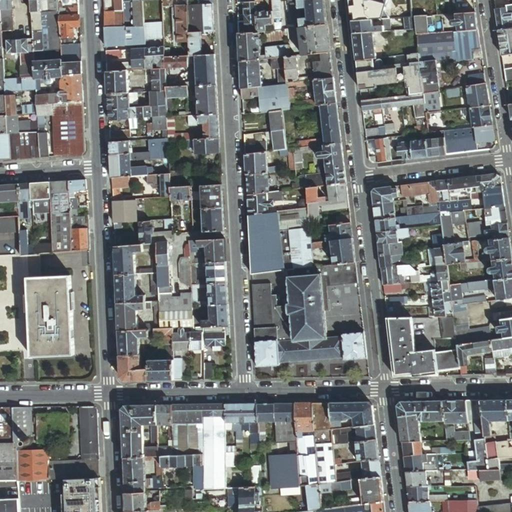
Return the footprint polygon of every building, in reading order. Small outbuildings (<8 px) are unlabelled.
[(0,0),(0,5),(1,24),(2,31),(15,30),(14,9),(13,9),(12,0),(0,0)] [(59,10),(59,5),(58,0),(53,0),(48,0),(49,13),(59,12),(59,10)] [(125,28),(125,24),(124,17),(124,9),(123,2),(123,0),(112,0),(113,12),(108,12),(103,12),(104,29),(125,28)] [(255,0),(256,2),(256,13),(264,12),(262,0),(255,0)] [(327,25),(324,0),(298,0),(299,3),(299,9),(307,8),(308,18),(300,19),(301,24),(302,28),(327,25)] [(349,0),(352,21),(370,20),(367,0),(349,0)] [(34,53),(45,52),(43,13),(42,1),(31,1),(33,40),(34,46),(34,53)] [(135,27),(145,27),(144,22),(143,1),(134,2),(135,27)] [(272,2),(273,12),(274,19),(282,19),(280,1),(272,2)] [(245,15),(256,14),(256,13),(256,2),(248,3),(245,3),(245,15)] [(300,19),(299,9),(299,3),(296,3),(293,3),(290,4),(292,25),(301,24),(300,19)] [(214,32),(212,5),(208,5),(197,5),(187,6),(189,33),(201,33),(214,32)] [(189,33),(187,6),(182,6),(176,7),(178,43),(189,43),(189,33)] [(79,17),(78,9),(67,10),(67,18),(79,17)] [(498,31),(510,29),(509,21),(511,20),(511,14),(508,15),(507,9),(495,10),(498,31)] [(61,40),(60,18),(59,12),(49,13),(43,13),(45,52),(62,51),(61,45),(61,40)] [(271,31),(274,31),(274,19),(273,12),(264,12),(256,13),(256,14),(258,33),(259,33),(266,32),(266,31),(266,26),(271,26),(271,30),(271,31)] [(478,30),(475,13),(456,14),(456,20),(454,20),(453,20),(453,21),(452,21),(452,22),(451,22),(451,23),(451,24),(452,24),(452,25),(452,26),(453,26),(454,26),(457,26),(458,32),(478,30)] [(247,33),(258,33),(256,14),(245,15),(245,17),(246,21),(247,33)] [(428,34),(426,16),(415,17),(417,30),(418,35),(428,34)] [(79,29),(79,17),(67,18),(60,18),(61,40),(73,39),(73,29),(79,29)] [(417,30),(415,17),(412,17),(404,18),(405,30),(409,30),(417,30)] [(439,33),(447,33),(446,27),(442,27),(441,18),(438,19),(439,33)] [(374,27),(373,20),(370,20),(352,21),(354,34),(374,33),(385,32),(384,26),(374,27)] [(164,31),(163,21),(144,22),(145,27),(145,32),(164,31)] [(239,33),(247,33),(246,21),(238,21),(239,33)] [(327,25),(302,28),(299,28),(300,37),(308,36),(310,46),(301,47),(302,52),(302,55),(309,54),(319,53),(330,52),(327,25)] [(125,37),(126,47),(146,46),(145,41),(145,32),(145,27),(135,27),(127,28),(125,28),(125,37)] [(125,37),(125,28),(104,29),(105,38),(125,37)] [(511,28),(510,29),(498,31),(502,56),(511,54),(511,28)] [(289,39),(288,30),(274,31),(271,31),(266,32),(267,41),(284,40),(288,39),(289,39)] [(481,50),(478,30),(458,32),(447,33),(439,33),(428,34),(418,35),(420,54),(481,50)] [(164,40),(164,31),(145,32),(145,41),(164,40)] [(201,33),(189,33),(189,43),(190,57),(202,56),(202,53),(201,33)] [(260,39),(259,33),(258,33),(247,33),(239,33),(240,62),(261,60),(260,45),(261,45),(261,39),(260,39)] [(377,59),(374,33),(354,34),(357,61),(366,60),(377,59)] [(300,37),(301,47),(310,46),(308,36),(300,37)] [(105,38),(105,48),(126,47),(125,37),(105,38)] [(26,53),(34,53),(34,46),(28,46),(28,41),(7,41),(8,54),(26,53)] [(73,45),(61,45),(62,51),(62,61),(62,64),(81,62),(80,45),(73,45)] [(285,57),(291,57),(290,48),(290,45),(289,45),(285,45),(266,48),(267,59),(272,59),(285,57)] [(165,69),(164,58),(164,48),(145,49),(146,70),(152,70),(153,70),(153,66),(158,65),(158,70),(165,69)] [(291,57),(297,56),(302,55),(302,52),(296,51),(296,48),(290,48),(291,57)] [(146,70),(145,49),(132,50),(133,64),(133,71),(146,70)] [(481,50),(420,54),(421,62),(426,62),(437,61),(453,60),(453,62),(461,61),(466,61),(482,59),(481,50)] [(124,51),(111,52),(111,60),(121,59),(121,56),(124,55),(124,51)] [(332,68),(330,52),(319,53),(319,58),(314,59),(315,70),(332,68)] [(35,63),(34,53),(26,53),(27,68),(35,67),(35,63)] [(202,56),(190,57),(188,57),(188,65),(196,64),(197,82),(197,86),(216,85),(215,55),(206,56),(202,56)] [(297,59),(297,56),(291,57),(285,57),(286,67),(288,84),(300,82),(300,78),(297,59)] [(188,65),(188,57),(164,58),(165,69),(188,68),(188,65)] [(286,67),(285,57),(272,59),(272,60),(273,69),(278,68),(286,67)] [(388,78),(395,77),(395,71),(394,66),(393,57),(386,58),(388,78)] [(386,58),(377,59),(366,60),(368,80),(372,80),(388,78),(386,58)] [(261,62),(261,60),(240,62),(242,89),(252,88),(258,87),(263,87),(261,62)] [(35,63),(35,67),(36,79),(36,81),(40,81),(46,81),(46,82),(46,83),(47,83),(47,84),(48,85),(49,85),(50,85),(51,85),(52,85),(52,84),(53,84),(54,83),(54,82),(54,81),(54,80),(63,79),(63,76),(62,64),(62,61),(35,63)] [(439,83),(437,61),(426,62),(429,84),(430,84),(439,83)] [(82,75),(81,62),(62,64),(63,76),(82,75)] [(420,63),(394,66),(395,71),(421,68),(420,63)] [(36,79),(35,67),(27,68),(22,68),(23,80),(36,79)] [(288,83),(286,67),(278,68),(280,84),(288,83)] [(334,78),(332,68),(315,70),(313,70),(314,77),(314,81),(334,78)] [(422,73),(421,68),(395,71),(395,77),(422,73)] [(166,88),(165,69),(158,70),(153,70),(152,70),(153,92),(166,92),(166,88)] [(129,94),(128,71),(122,72),(106,72),(107,95),(129,94)] [(304,77),(305,82),(311,81),(314,81),(314,77),(307,78),(306,72),(304,72),(304,77)] [(83,103),(82,75),(63,76),(63,79),(64,87),(61,87),(61,93),(60,93),(59,93),(59,94),(58,94),(58,95),(58,96),(59,97),(59,98),(60,98),(61,98),(61,105),(83,103)] [(486,84),(485,75),(466,77),(467,86),(486,84)] [(337,104),(334,78),(314,81),(317,100),(318,106),(321,106),(337,104)] [(36,81),(36,79),(23,80),(5,81),(6,92),(6,97),(13,97),(13,93),(11,92),(37,90),(36,81)] [(372,80),(368,80),(359,81),(362,101),(374,100),(372,80)] [(440,92),(439,83),(430,84),(431,93),(434,93),(440,92)] [(289,86),(288,84),(263,87),(258,87),(259,97),(261,113),(269,112),(283,110),(291,109),(289,90),(289,86)] [(489,106),(486,84),(467,86),(470,108),(489,106)] [(218,115),(216,85),(197,86),(198,116),(218,115)] [(188,98),(188,87),(183,87),(166,88),(166,92),(166,99),(172,99),(188,98)] [(253,98),(252,88),(242,89),(242,99),(253,99),(253,98)] [(291,109),(318,106),(317,100),(296,102),(296,99),(295,99),(294,89),(289,90),(291,109)] [(166,99),(166,92),(153,92),(150,93),(151,108),(167,107),(166,99)] [(434,93),(431,93),(424,94),(426,104),(426,109),(435,108),(434,93)] [(130,106),(129,94),(107,95),(108,110),(128,109),(130,109),(130,106)] [(137,94),(129,94),(130,106),(137,105),(137,94)] [(426,104),(424,94),(406,96),(407,106),(414,105),(424,104),(426,104)] [(18,113),(17,98),(14,96),(13,97),(6,97),(7,114),(18,113)] [(53,105),(61,105),(61,98),(60,98),(59,98),(59,97),(58,96),(37,97),(38,106),(53,105)] [(407,106),(406,96),(382,99),(383,109),(402,107),(407,106)] [(383,109),(382,99),(374,100),(362,101),(363,111),(363,112),(373,110),(383,109)] [(85,156),(83,103),(61,105),(53,105),(54,116),(56,158),(85,156)] [(341,143),(337,104),(321,106),(321,112),(325,139),(325,145),(341,143)] [(426,114),(424,104),(414,105),(416,120),(428,119),(427,114),(426,114)] [(54,116),(53,105),(38,106),(38,108),(38,114),(38,117),(44,117),(54,116)] [(321,106),(318,106),(291,109),(283,110),(284,114),(294,113),(295,116),(321,112),(321,106)] [(492,126),(489,106),(470,108),(471,114),(473,128),(492,126)] [(168,129),(167,118),(167,109),(167,107),(151,108),(152,118),(152,124),(153,130),(168,129)] [(137,119),(136,108),(130,109),(128,109),(129,119),(137,119)] [(152,118),(151,108),(136,108),(137,119),(152,118)] [(129,119),(128,109),(108,110),(109,120),(129,119)] [(284,114),(283,110),(269,112),(274,152),(288,150),(287,146),(284,114)] [(219,139),(218,115),(198,116),(194,117),(189,117),(190,127),(204,126),(204,140),(219,139)] [(19,124),(18,116),(7,117),(9,136),(11,136),(20,135),(19,124)] [(0,136),(9,136),(7,117),(0,117),(0,136)] [(137,119),(129,119),(130,130),(137,129),(137,119)] [(20,135),(39,134),(39,125),(31,126),(31,124),(19,124),(20,135)] [(414,127),(415,135),(421,134),(426,134),(429,133),(428,126),(414,127)] [(496,146),(492,126),(473,128),(444,132),(444,138),(446,155),(493,150),(496,146)] [(366,137),(380,136),(379,131),(379,129),(365,131),(366,137)] [(39,134),(40,148),(48,148),(47,133),(45,133),(39,134)] [(13,161),(41,159),(40,148),(39,134),(11,136),(13,161)] [(11,136),(9,136),(0,136),(0,161),(13,161),(11,136)] [(429,157),(446,155),(444,138),(433,139),(427,140),(429,157)] [(220,153),(219,139),(204,140),(194,140),(195,149),(195,155),(220,153)] [(387,163),(384,139),(375,140),(378,164),(387,163)] [(169,142),(169,140),(158,141),(158,151),(168,151),(169,151),(169,142)] [(194,140),(187,141),(187,150),(195,149),(194,140)] [(294,149),(317,146),(321,146),(321,140),(298,142),(298,144),(287,146),(288,150),(294,149)] [(414,159),(429,157),(427,140),(424,140),(412,142),(414,159)] [(158,151),(158,141),(149,141),(149,147),(150,152),(158,151)] [(130,154),(130,142),(109,143),(110,156),(130,154)] [(404,160),(414,159),(412,142),(402,143),(403,148),(404,156),(404,160)] [(344,167),(341,143),(325,145),(324,146),(324,148),(325,152),(320,153),(319,153),(318,153),(318,154),(317,155),(317,157),(319,158),(320,159),(321,159),(325,158),(327,169),(344,167)] [(317,146),(294,149),(297,169),(305,168),(303,151),(318,150),(317,146)] [(41,159),(49,158),(48,148),(40,148),(41,159)] [(297,169),(294,149),(288,150),(289,156),(290,170),(297,170),(297,169)] [(144,154),(130,154),(131,161),(169,159),(168,151),(158,151),(150,152),(150,153),(144,154)] [(267,152),(253,154),(245,155),(246,175),(268,173),(268,168),(267,152)] [(129,178),(132,177),(132,171),(129,169),(129,163),(131,161),(130,154),(110,156),(111,179),(129,178)] [(346,184),(344,167),(327,169),(327,174),(329,186),(346,184)] [(139,177),(148,176),(148,168),(132,169),(132,171),(132,177),(139,177)] [(268,179),(268,173),(246,175),(247,195),(268,193),(269,192),(269,185),(271,185),(271,178),(268,179)] [(308,182),(309,188),(317,187),(321,187),(329,186),(327,174),(307,176),(308,182)] [(497,174),(482,176),(483,185),(481,186),(481,187),(482,191),(482,192),(482,193),(483,193),(484,193),(485,193),(486,192),(486,191),(486,188),(502,186),(500,177),(497,174)] [(153,191),(161,190),(161,175),(149,176),(149,181),(147,181),(147,186),(153,186),(153,191)] [(171,198),(171,188),(170,175),(161,175),(161,190),(162,198),(171,198)] [(483,185),(482,176),(449,180),(450,191),(461,189),(467,189),(467,193),(467,194),(468,194),(468,195),(469,195),(470,196),(471,195),(472,195),(472,194),(473,194),(473,193),(472,188),(481,187),(481,186),(483,185)] [(130,183),(129,178),(111,179),(112,189),(119,189),(130,188),(130,183)] [(450,191),(449,180),(432,182),(433,188),(435,190),(438,189),(438,192),(450,191)] [(85,181),(69,182),(69,193),(79,192),(86,192),(85,181)] [(69,193),(69,182),(50,183),(51,200),(51,206),(70,205),(70,198),(69,193)] [(433,188),(432,182),(402,186),(403,197),(412,196),(416,196),(430,195),(432,194),(432,193),(438,192),(438,189),(435,190),(433,188)] [(51,200),(50,183),(31,185),(32,201),(51,200)] [(348,201),(346,184),(329,186),(331,204),(348,201)] [(21,202),(19,185),(0,186),(0,204),(14,203),(19,203),(21,203),(21,202)] [(32,201),(31,185),(19,185),(21,202),(28,202),(32,201)] [(223,209),(222,185),(201,186),(202,210),(223,209)] [(505,207),(502,186),(486,188),(486,191),(486,192),(485,193),(484,193),(486,209),(493,208),(505,207)] [(192,196),(191,187),(171,188),(171,198),(171,202),(192,201),(192,196)] [(317,187),(309,188),(308,188),(309,206),(318,205),(318,200),(317,189),(317,187)] [(372,193),(374,204),(394,202),(394,198),(399,198),(398,189),(397,189),(393,190),(393,187),(376,189),(372,193)] [(452,201),(460,200),(459,195),(462,195),(461,189),(450,191),(452,201)] [(279,199),(279,191),(269,192),(268,193),(268,200),(273,199),(279,199)] [(440,203),(452,201),(450,191),(438,192),(440,203)] [(439,201),(438,192),(432,193),(432,194),(430,195),(431,202),(439,201)] [(268,200),(268,193),(247,195),(248,215),(269,213),(269,205),(274,205),(273,199),(268,200)] [(470,199),(460,200),(452,201),(440,203),(440,205),(441,213),(450,213),(455,212),(466,211),(471,211),(470,199)] [(51,200),(32,201),(33,208),(51,208),(51,206),(51,200)] [(137,223),(135,200),(112,202),(113,225),(121,225),(137,223)] [(349,210),(348,201),(331,204),(325,204),(318,205),(319,213),(349,210)] [(20,218),(20,220),(26,220),(29,220),(28,211),(28,202),(21,202),(21,203),(19,203),(20,209),(20,218)] [(394,202),(374,204),(376,220),(396,218),(394,202)] [(71,219),(70,210),(70,205),(51,206),(51,208),(53,254),(72,252),(71,230),(71,219)] [(319,213),(318,205),(309,206),(311,228),(318,227),(320,227),(319,213)] [(441,213),(440,205),(439,205),(432,206),(423,207),(424,215),(441,213)] [(420,216),(424,215),(423,207),(408,209),(408,210),(409,217),(420,216)] [(507,224),(505,207),(493,208),(494,217),(488,217),(489,221),(495,221),(495,225),(507,224)] [(494,217),(493,208),(486,209),(485,209),(486,216),(488,215),(488,217),(494,217)] [(15,209),(11,210),(12,219),(20,218),(20,209),(15,209)] [(224,232),(223,209),(202,210),(204,233),(224,232)] [(468,224),(466,211),(455,212),(456,219),(461,219),(462,225),(468,224)] [(280,231),(278,212),(269,213),(248,215),(250,235),(252,275),(285,271),(280,231)] [(456,219),(455,212),(450,213),(451,218),(452,226),(462,225),(461,219),(456,219)] [(351,223),(350,216),(329,219),(330,226),(351,223)] [(0,234),(21,233),(21,231),(20,220),(20,218),(12,219),(4,219),(0,219),(0,234)] [(78,219),(71,219),(71,230),(89,229),(88,218),(78,219)] [(398,230),(396,218),(376,220),(377,233),(398,230)] [(445,245),(454,244),(452,226),(451,218),(442,218),(443,225),(445,245)] [(150,228),(150,222),(139,223),(141,246),(143,245),(151,245),(150,234),(153,234),(153,233),(152,228),(150,228)] [(353,239),(351,223),(330,226),(331,235),(327,236),(327,242),(331,241),(353,239)] [(482,225),(482,223),(468,224),(469,235),(469,238),(486,236),(485,231),(492,231),(492,226),(487,226),(487,225),(482,225)] [(509,234),(507,224),(495,225),(492,226),(492,231),(485,231),(486,236),(494,235),(509,234)] [(446,248),(445,245),(443,225),(438,226),(440,249),(446,248)] [(319,237),(318,227),(311,228),(312,244),(320,243),(319,237)] [(89,229),(71,230),(72,252),(90,250),(89,229)] [(405,229),(398,230),(377,233),(379,246),(391,244),(400,243),(399,239),(401,238),(406,238),(406,236),(405,229)] [(22,257),(35,256),(34,246),(27,246),(27,230),(21,231),(21,233),(22,254),(22,257)] [(173,243),(173,235),(172,235),(153,236),(153,234),(150,234),(151,245),(157,244),(167,243),(170,243),(173,243)] [(511,258),(511,254),(510,238),(494,240),(490,241),(491,247),(487,248),(486,249),(485,250),(485,252),(486,253),(487,254),(488,254),(488,255),(489,255),(492,254),(493,261),(511,258)] [(356,263),(353,239),(331,241),(332,244),(334,265),(356,263)] [(226,263),(225,240),(198,241),(199,246),(199,249),(206,248),(207,250),(207,251),(208,262),(208,264),(226,263)] [(199,246),(198,241),(189,242),(190,250),(190,260),(195,260),(194,246),(199,246)] [(479,253),(477,242),(473,242),(476,260),(466,261),(466,264),(480,263),(479,253)] [(168,246),(167,243),(157,244),(158,267),(169,267),(168,246)] [(393,264),(404,260),(402,243),(400,243),(391,244),(392,254),(393,264)] [(463,243),(454,244),(445,245),(446,248),(448,265),(448,266),(456,265),(466,264),(466,261),(464,247),(463,243)] [(158,267),(157,244),(151,245),(143,245),(143,250),(151,250),(152,269),(140,270),(140,271),(136,271),(136,275),(158,274),(158,267)] [(392,254),(391,244),(379,246),(380,255),(392,254)] [(143,250),(143,245),(141,246),(114,248),(116,276),(136,275),(136,271),(135,263),(135,262),(134,261),(135,260),(135,257),(134,256),(134,255),(133,255),(135,253),(136,253),(143,253),(143,250)] [(448,265),(446,248),(440,249),(435,250),(437,266),(448,265)] [(191,286),(190,265),(190,260),(190,250),(185,250),(185,258),(182,258),(179,264),(180,281),(192,288),(191,286)] [(435,250),(429,250),(431,267),(437,266),(435,250)] [(381,265),(393,264),(392,254),(380,255),(381,265)] [(482,262),(486,262),(493,261),(492,254),(489,255),(488,255),(488,254),(487,254),(484,254),(483,256),(482,257),(482,262)] [(511,278),(511,258),(493,261),(494,268),(491,268),(490,269),(489,270),(488,271),(488,273),(489,274),(490,275),(495,275),(495,281),(511,278)] [(487,267),(486,262),(482,262),(480,263),(466,264),(456,265),(457,272),(486,268),(487,267)] [(227,284),(226,263),(208,264),(208,267),(209,282),(209,285),(227,284)] [(208,267),(208,264),(190,265),(191,286),(209,285),(209,282),(204,283),(204,282),(196,282),(195,269),(203,269),(203,268),(208,267)] [(328,267),(329,281),(357,278),(355,264),(328,267)] [(450,282),(448,266),(448,265),(437,266),(438,274),(439,282),(443,282),(450,282)] [(158,274),(159,295),(171,294),(171,286),(169,286),(169,267),(158,267),(158,274)] [(321,267),(314,268),(289,271),(289,277),(321,274),(321,267)] [(419,275),(418,272),(416,273),(411,267),(398,268),(399,274),(404,274),(404,276),(413,276),(419,275)] [(393,274),(392,268),(381,268),(384,285),(394,285),(393,276),(393,274)] [(399,274),(398,268),(394,268),(395,274),(393,274),(393,276),(396,276),(397,284),(400,284),(401,284),(401,280),(399,274)] [(323,274),(321,274),(289,277),(288,277),(289,303),(288,303),(288,306),(289,316),(291,315),(293,341),(327,338),(323,274)] [(439,282),(438,274),(431,275),(431,280),(431,283),(439,282)] [(137,287),(136,275),(116,276),(117,304),(146,302),(145,295),(138,296),(136,297),(135,295),(136,294),(136,293),(136,291),(135,289),(136,288),(137,287)] [(401,284),(420,283),(419,279),(419,276),(419,275),(413,276),(413,280),(407,281),(407,279),(401,280),(401,284)] [(71,276),(41,277),(28,278),(32,351),(32,357),(75,355),(73,310),(72,292),(71,276)] [(511,299),(511,278),(495,281),(497,289),(498,301),(511,299)] [(497,289),(495,281),(461,286),(462,294),(497,289)] [(451,294),(451,287),(450,282),(443,282),(443,284),(444,295),(451,294)] [(431,286),(431,283),(424,283),(425,292),(427,292),(427,297),(433,296),(431,286)] [(228,305),(227,284),(209,285),(209,288),(210,303),(210,306),(228,305)] [(252,285),(255,341),(278,339),(277,327),(274,328),(271,295),(271,284),(252,285)] [(433,296),(444,295),(443,284),(431,286),(433,296)] [(209,285),(191,286),(192,288),(192,293),(193,307),(210,306),(210,303),(205,304),(205,303),(197,303),(196,290),(204,290),(204,289),(209,288),(209,285)] [(462,294),(461,286),(451,287),(451,294),(452,302),(453,302),(463,301),(463,300),(462,294)] [(193,307),(192,293),(171,294),(159,295),(159,302),(160,314),(193,313),(193,307)] [(452,302),(451,294),(444,295),(446,306),(453,306),(452,302)] [(276,295),(271,295),(274,328),(277,327),(278,339),(278,342),(293,341),(291,315),(289,316),(288,306),(277,306),(276,295)] [(446,306),(444,295),(433,296),(434,307),(446,306)] [(460,307),(467,306),(487,303),(486,297),(463,300),(463,301),(453,302),(454,307),(460,306),(460,307)] [(511,305),(511,299),(498,301),(492,302),(493,308),(511,305)] [(146,308),(146,302),(117,304),(118,331),(138,331),(138,328),(138,319),(138,318),(137,317),(136,317),(137,316),(138,314),(137,313),(136,311),(138,309),(139,310),(146,310),(146,308)] [(155,330),(161,330),(160,314),(159,302),(146,302),(146,308),(154,307),(155,325),(147,325),(147,327),(138,328),(138,331),(149,330),(155,330)] [(229,326),(228,305),(210,306),(210,311),(210,318),(212,319),(210,321),(202,321),(203,324),(203,328),(207,327),(214,327),(223,327),(229,326)] [(511,305),(493,308),(494,315),(511,312),(511,305)] [(210,306),(193,307),(193,313),(194,328),(203,328),(203,324),(198,324),(198,321),(197,311),(210,311),(210,306)] [(435,317),(440,317),(447,317),(446,306),(434,307),(435,317)] [(454,317),(453,308),(453,306),(446,306),(447,317),(454,317)] [(470,325),(467,306),(460,307),(453,308),(454,317),(456,326),(461,326),(470,325)] [(405,307),(391,308),(392,316),(405,316),(405,307)] [(511,318),(511,312),(494,315),(494,321),(502,320),(511,318)] [(194,328),(193,313),(160,314),(161,330),(173,329),(181,329),(183,329),(191,328),(194,328)] [(443,340),(440,317),(435,317),(430,317),(412,318),(417,352),(436,350),(434,340),(443,340)] [(456,326),(454,317),(447,317),(440,317),(443,340),(457,339),(456,326)] [(417,352),(412,318),(387,319),(394,377),(439,376),(439,371),(436,353),(436,350),(417,352)] [(511,318),(502,320),(503,327),(498,327),(498,333),(503,333),(504,339),(511,337),(511,318)] [(471,331),(470,325),(461,326),(456,326),(457,339),(458,346),(464,345),(475,343),(478,343),(476,330),(471,331)] [(491,336),(490,328),(476,330),(478,343),(492,341),(495,340),(492,338),(491,336)] [(173,333),(173,329),(161,330),(155,330),(155,337),(155,338),(164,337),(168,337),(168,345),(174,345),(173,333)] [(183,329),(181,329),(180,329),(179,331),(178,331),(179,333),(173,333),(174,345),(174,351),(191,350),(191,333),(185,333),(185,331),(184,329),(183,329)] [(149,330),(138,331),(118,331),(120,356),(139,355),(139,337),(141,338),(149,338),(149,337),(149,330)] [(204,350),(203,332),(191,333),(191,350),(204,350)] [(226,346),(225,332),(214,333),(207,333),(208,347),(213,347),(220,346),(226,346)] [(367,358),(364,333),(342,335),(342,337),(344,358),(344,360),(367,358)] [(342,337),(327,338),(293,341),(278,342),(280,363),(344,358),(342,337)] [(511,337),(504,339),(495,340),(492,341),(493,351),(511,348),(511,337)] [(255,341),(256,366),(280,365),(280,363),(278,342),(278,339),(255,341)] [(493,351),(492,341),(478,343),(475,343),(476,353),(493,351)] [(145,349),(148,352),(155,345),(153,342),(145,349)] [(475,343),(464,345),(458,346),(459,350),(461,366),(467,365),(469,365),(468,355),(476,353),(475,343)] [(164,360),(174,360),(174,351),(174,345),(168,345),(164,345),(164,360)] [(511,348),(493,351),(494,358),(509,356),(511,353),(511,348)] [(436,353),(439,371),(461,368),(461,366),(459,350),(436,353)] [(149,381),(149,369),(144,368),(141,368),(141,365),(141,355),(139,355),(120,356),(120,377),(124,381),(149,381)] [(149,381),(174,380),(174,363),(174,360),(164,360),(149,361),(149,366),(149,369),(149,381)] [(497,375),(495,362),(488,362),(489,375),(497,375)] [(204,363),(204,380),(214,380),(213,363),(204,363)] [(483,418),(481,400),(465,401),(468,420),(472,419),(472,422),(473,422),(473,425),(478,425),(478,423),(478,419),(483,418)] [(509,421),(507,400),(481,400),(483,418),(483,422),(485,436),(494,435),(493,424),(491,422),(509,421)] [(445,421),(443,401),(401,402),(398,406),(402,441),(421,441),(422,441),(419,420),(423,422),(445,421)] [(468,420),(465,401),(443,401),(445,421),(446,424),(468,424),(468,420)] [(368,402),(331,403),(333,421),(337,420),(341,420),(354,418),(355,427),(357,427),(375,424),(373,406),(368,402)] [(298,443),(297,430),(296,403),(275,404),(276,423),(277,443),(298,443)] [(315,429),(313,403),(296,403),(297,430),(315,429)] [(333,421),(331,403),(313,403),(315,429),(317,454),(335,452),(334,448),(334,446),(334,445),(333,430),(333,421)] [(226,416),(226,404),(203,405),(204,416),(226,416)] [(259,423),(258,404),(226,404),(226,416),(226,423),(234,423),(242,422),(250,422),(251,431),(251,434),(259,433),(259,427),(259,423)] [(276,423),(275,404),(258,404),(259,423),(262,423),(276,423)] [(158,424),(158,405),(126,406),(122,410),(123,431),(144,430),(144,425),(152,425),(158,424)] [(173,425),(173,405),(158,405),(158,424),(158,426),(173,425)] [(204,416),(203,405),(173,405),(173,425),(173,431),(174,440),(174,447),(174,451),(174,456),(179,456),(187,455),(195,455),(204,455),(204,416)] [(93,407),(81,407),(83,463),(100,463),(97,410),(93,407)] [(15,436),(14,408),(0,408),(0,444),(15,445),(15,436)] [(32,408),(14,408),(15,436),(26,436),(32,436),(32,408)] [(68,414),(36,415),(37,441),(68,440),(68,414)] [(204,489),(228,488),(228,467),(228,461),(227,447),(227,430),(226,423),(226,416),(204,416),(204,455),(203,466),(204,489)] [(242,431),(242,422),(234,423),(234,430),(234,432),(238,431),(242,431)] [(250,422),(242,422),(242,431),(251,431),(250,422)] [(377,439),(375,424),(357,427),(358,433),(358,436),(358,438),(359,441),(359,442),(377,439)] [(342,428),(341,428),(342,435),(355,433),(358,433),(357,427),(355,427),(342,428)] [(341,428),(337,429),(333,430),(334,445),(342,444),(342,443),(342,440),(342,435),(341,428)] [(307,486),(319,485),(317,454),(315,429),(297,430),(298,443),(298,454),(300,487),(307,486)] [(124,458),(145,457),(145,448),(144,443),(144,439),(144,430),(123,431),(124,458)] [(253,467),(261,466),(260,443),(259,433),(251,434),(252,467),(253,467)] [(496,441),(497,441),(496,434),(494,435),(485,436),(486,439),(486,442),(496,441)] [(25,436),(26,436),(15,436),(15,445),(15,449),(16,449),(17,450),(22,450),(22,443),(21,440),(22,439),(23,437),(25,436)] [(28,437),(26,436),(25,436),(23,437),(22,439),(21,440),(22,443),(23,445),(25,446),(27,446),(30,445),(31,443),(31,441),(30,438),(28,437)] [(379,459),(377,439),(359,442),(356,442),(357,443),(357,445),(358,459),(343,461),(343,464),(362,461),(379,459)] [(488,460),(486,442),(486,439),(480,440),(475,440),(478,461),(479,470),(480,470),(489,470),(488,460)] [(498,459),(511,458),(511,447),(510,448),(509,440),(497,442),(496,442),(498,459)] [(422,454),(421,441),(402,441),(404,457),(422,455),(422,454)] [(496,442),(496,441),(486,442),(488,460),(498,459),(496,442)] [(17,461),(17,450),(16,449),(15,449),(15,445),(0,444),(0,479),(17,480),(17,461)] [(239,448),(238,446),(227,447),(228,461),(236,461),(236,455),(239,455),(239,448)] [(145,457),(159,456),(158,447),(145,448),(145,457)] [(170,456),(174,456),(174,451),(163,451),(163,447),(158,447),(159,456),(162,456),(170,456)] [(17,461),(17,466),(49,465),(49,449),(22,450),(17,450),(17,461)] [(335,459),(335,452),(317,454),(319,485),(330,483),(337,482),(336,465),(335,459)] [(300,487),(298,454),(271,455),(272,488),(300,487)] [(187,467),(187,455),(179,456),(179,467),(187,467)] [(196,467),(195,455),(187,455),(187,467),(196,467)] [(198,467),(203,466),(204,455),(195,455),(196,467),(198,467)] [(423,460),(422,455),(404,457),(406,471),(424,471),(424,467),(423,460)] [(163,468),(162,456),(159,456),(145,457),(145,460),(157,460),(158,477),(149,477),(149,479),(146,479),(146,481),(157,482),(157,480),(159,480),(159,478),(163,478),(163,468)] [(171,468),(170,456),(162,456),(163,468),(171,468)] [(179,467),(179,456),(174,456),(170,456),(171,468),(179,467)] [(145,460),(145,457),(124,458),(125,482),(146,481),(146,479),(145,460)] [(427,459),(423,460),(424,467),(428,466),(436,465),(436,458),(427,459)] [(381,477),(379,459),(362,461),(364,474),(364,479),(381,477)] [(498,459),(488,460),(489,470),(500,470),(500,469),(499,464),(498,459)] [(469,470),(476,470),(479,470),(478,461),(468,462),(469,470)] [(100,478),(100,463),(83,463),(71,464),(72,479),(100,478)] [(66,479),(72,479),(71,464),(49,465),(17,466),(18,481),(56,479),(66,479)] [(262,487),(261,466),(253,467),(254,487),(262,487)] [(240,488),(242,488),(242,467),(236,467),(228,467),(228,488),(240,488)] [(500,470),(489,470),(480,470),(480,474),(481,480),(500,480),(500,470)] [(427,486),(426,471),(424,471),(406,471),(408,487),(427,486)] [(384,502),(381,477),(364,479),(361,479),(364,504),(371,503),(384,502)] [(101,511),(100,478),(72,479),(66,479),(66,494),(67,511),(101,511)] [(351,480),(337,482),(330,483),(331,491),(352,489),(351,480)] [(153,489),(157,488),(157,482),(146,481),(125,482),(126,490),(146,489),(146,487),(148,487),(153,487),(153,489)] [(331,491),(330,483),(319,485),(320,493),(331,491)] [(320,493),(319,485),(307,486),(309,511),(316,510),(322,509),(320,493)] [(429,496),(429,486),(427,486),(408,487),(409,502),(429,502),(429,496)] [(262,494),(262,487),(254,487),(242,488),(240,488),(240,498),(259,497),(259,494),(262,494)] [(147,496),(147,492),(126,493),(127,511),(161,510),(160,506),(160,503),(154,503),(151,503),(147,506),(147,496)] [(263,506),(263,500),(259,500),(259,497),(240,498),(241,507),(256,506),(263,506)] [(479,511),(479,507),(478,501),(447,501),(430,502),(430,511),(479,511)] [(385,511),(384,502),(371,503),(372,511),(385,511)] [(430,511),(430,502),(429,502),(409,502),(410,511),(430,511)] [(372,511),(371,503),(364,504),(322,509),(316,510),(316,511),(372,511)]
